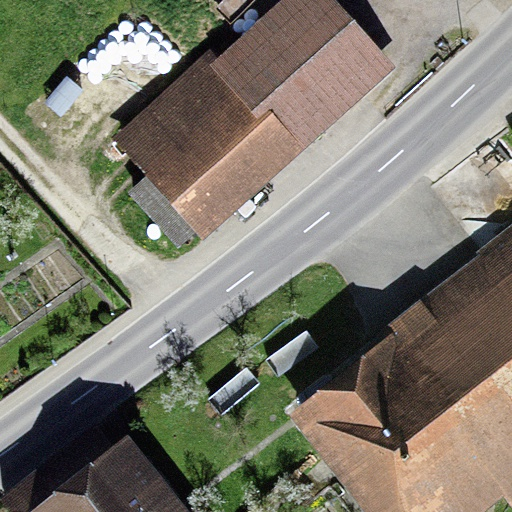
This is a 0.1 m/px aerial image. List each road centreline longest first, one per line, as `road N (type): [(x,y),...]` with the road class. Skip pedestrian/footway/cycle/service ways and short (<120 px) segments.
road 1 (secondary): [(511,47),(392,160),(0,455)]
road 2 (track): [(183,323),(0,128)]
